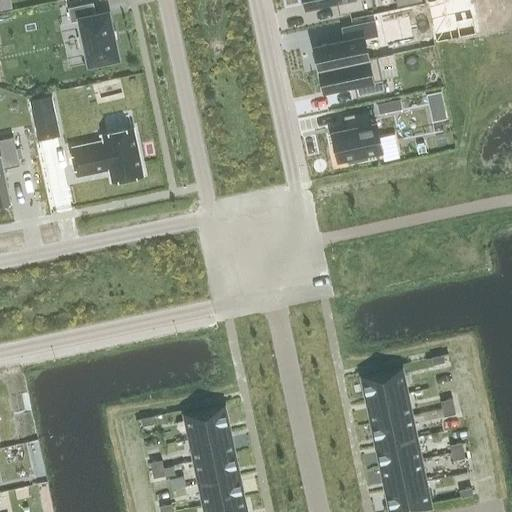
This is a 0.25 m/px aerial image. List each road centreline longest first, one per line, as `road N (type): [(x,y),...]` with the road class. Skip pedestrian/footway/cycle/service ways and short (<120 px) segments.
road 1 (residential): [(225,309),(0,357)]
road 2 (residential): [(161,0),(207,218)]
road 3 (residential): [(275,299),(319,511)]
road 4 (residential): [(0,262),(207,218)]
road 5 (residential): [(253,0),(296,199)]
road 6 (residential): [(296,199),(315,290),(275,299)]
